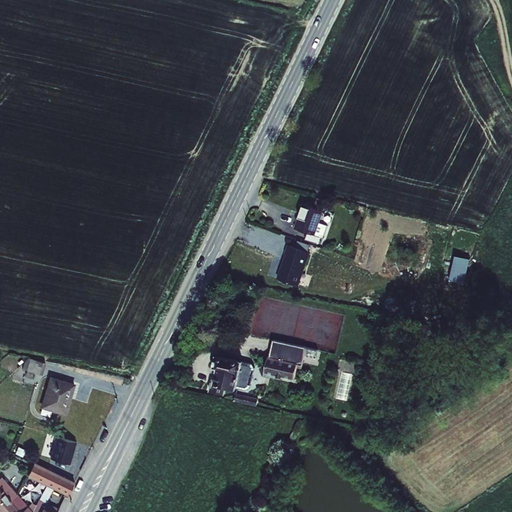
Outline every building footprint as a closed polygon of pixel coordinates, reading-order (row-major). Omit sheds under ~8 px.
[(329,233),(324,232),(328,220),(332,206),(313,201),(305,226),(317,229),(315,236),(327,239),(329,233)] [(337,222),(328,220),(324,232),(329,233),(333,234),(337,222)] [(310,244),(288,237),(285,246),(287,247),(279,271),(300,278),(310,244)] [(464,253),(450,249),(444,274),(459,277),(464,253)] [(273,374),(301,380),(305,364),(312,366),(316,348),(281,340),(273,374)] [(217,392),(231,396),(233,388),(255,393),(260,390),(264,371),(261,365),(226,358),(223,370),(228,371),(225,383),(220,382),(217,392)] [(49,366),(34,362),(33,365),(30,364),(28,371),(46,376),(49,366)] [(342,399),(358,402),(364,372),(348,369),(342,399)] [(80,387),(57,379),(48,407),(71,415),(80,387)] [(242,403),(261,407),(262,399),(243,395),(242,403)] [(73,462),(78,440),(48,432),(42,454),(73,462)] [(43,455),(37,468),(79,487),(85,475),(43,455)] [(0,492),(1,493),(0,494),(0,506),(5,511),(18,511),(12,504),(13,502),(10,498),(15,494),(5,482),(0,486),(0,492)] [(42,498),(48,500),(53,487),(47,485),(42,498)] [(19,498),(15,494),(10,498),(13,502),(19,498)] [(30,511),(19,498),(13,502),(12,504),(18,511),(62,511),(63,511),(52,506),(48,511),(30,511)]
